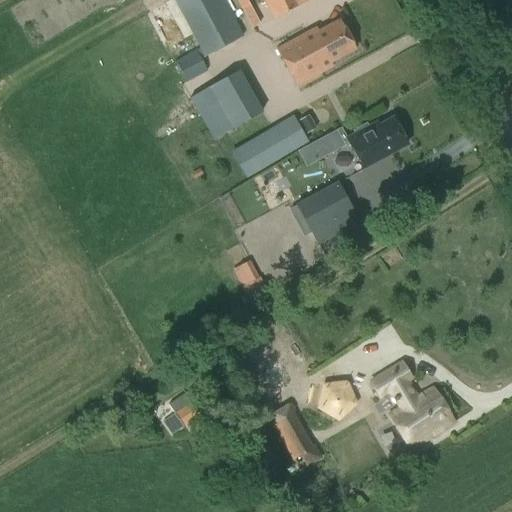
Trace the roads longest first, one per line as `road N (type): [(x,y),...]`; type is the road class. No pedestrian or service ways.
road 1 (track): [(0,473),(511,153)]
road 2 (unclassified): [(511,133),(435,0)]
